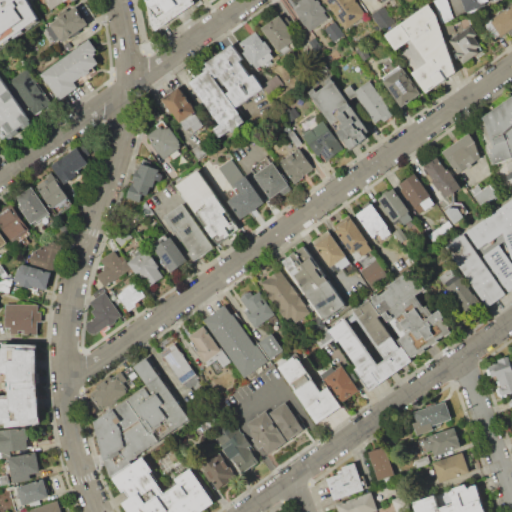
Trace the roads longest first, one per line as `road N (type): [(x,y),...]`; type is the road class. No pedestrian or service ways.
road 1 (residential): [(66,383),(511,65)]
road 2 (residential): [(118,0),(129,117),(76,271),(65,340),(71,424),(100,511)]
road 3 (residential): [(245,511),(511,320)]
road 4 (residential): [(0,176),(247,0)]
road 5 (residential): [(511,495),(463,356)]
